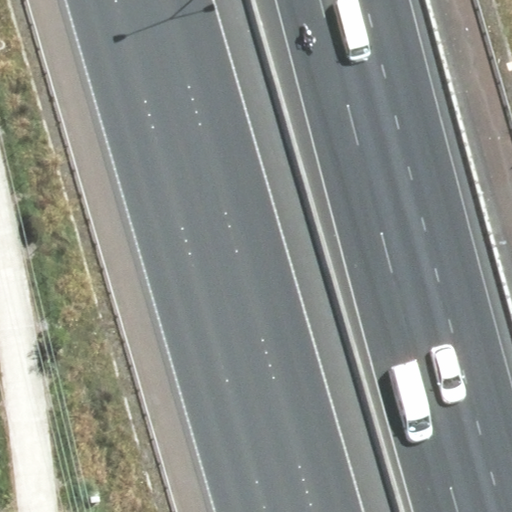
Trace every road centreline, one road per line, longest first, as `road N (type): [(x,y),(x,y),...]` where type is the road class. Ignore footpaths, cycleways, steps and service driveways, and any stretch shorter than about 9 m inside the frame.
road 1 (motorway): [(348,0),(497,511)]
road 2 (motorway): [(313,511),(166,0)]
